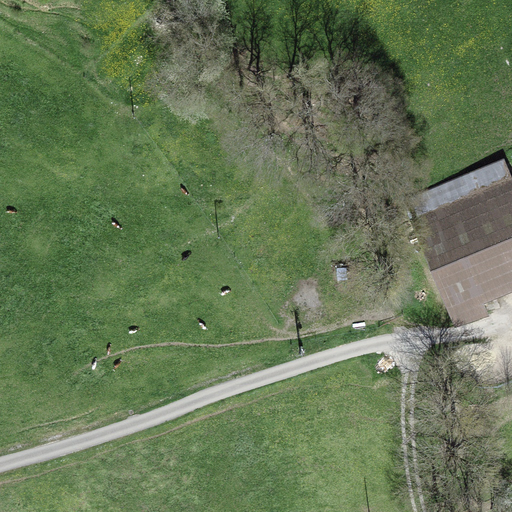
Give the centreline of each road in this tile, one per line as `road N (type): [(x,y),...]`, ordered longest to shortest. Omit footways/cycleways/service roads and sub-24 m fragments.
road 1 (track): [(0,462),(222,386),(511,316)]
road 2 (track): [(195,0),(182,38),(192,85),(237,138),(289,173),(330,183),(361,213),(415,340)]
road 3 (track): [(385,344),(380,442),(406,511)]
